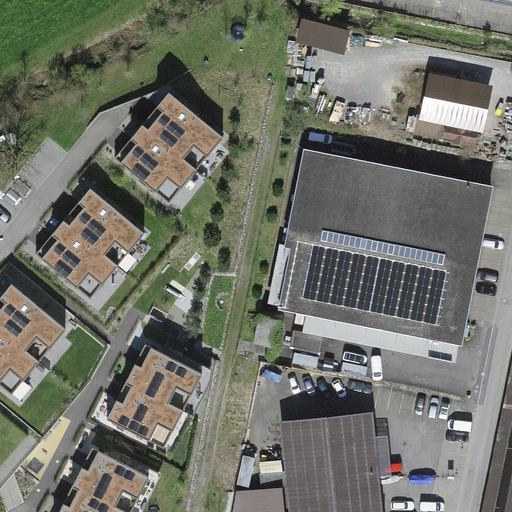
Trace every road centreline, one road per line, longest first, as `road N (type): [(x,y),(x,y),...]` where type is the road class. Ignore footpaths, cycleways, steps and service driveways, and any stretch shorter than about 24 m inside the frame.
road 1 (residential): [(470,511),(511,316)]
road 2 (residential): [(114,110),(0,246)]
